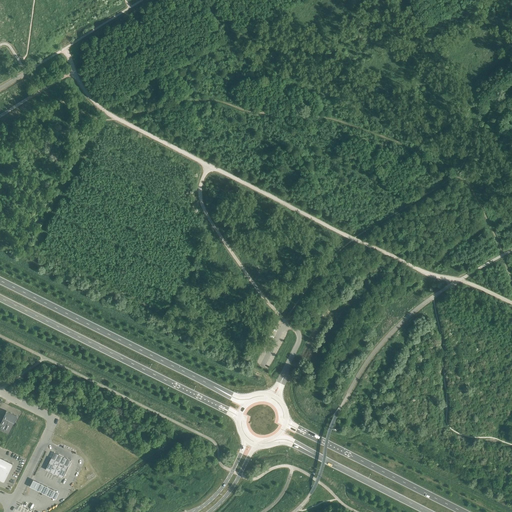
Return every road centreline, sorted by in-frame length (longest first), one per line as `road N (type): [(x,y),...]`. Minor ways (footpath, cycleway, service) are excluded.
road 1 (trunk): [(218,389),(0,280)]
road 2 (trunk): [(0,298),(218,406)]
road 3 (trunk): [(462,511),(302,431)]
road 4 (unclassified): [(14,505),(55,419),(0,392)]
road 5 (trunk): [(304,449),(427,511)]
